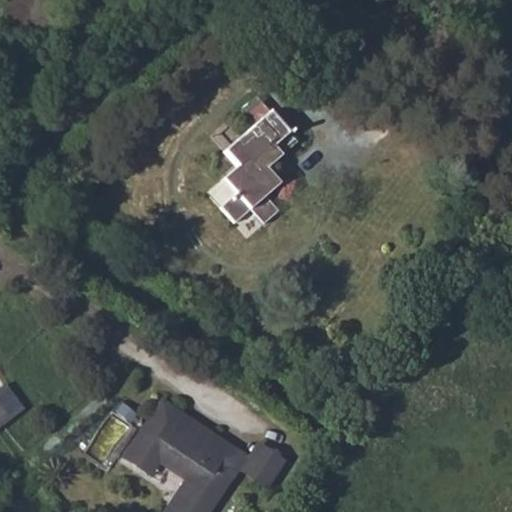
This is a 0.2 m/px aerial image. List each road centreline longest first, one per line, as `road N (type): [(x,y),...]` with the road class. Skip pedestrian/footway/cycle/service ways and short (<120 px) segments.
road 1 (track): [(286,447),(188,391),(0,248)]
road 2 (track): [(0,202),(208,0)]
road 3 (track): [(443,0),(450,10),(445,84),(334,182)]
